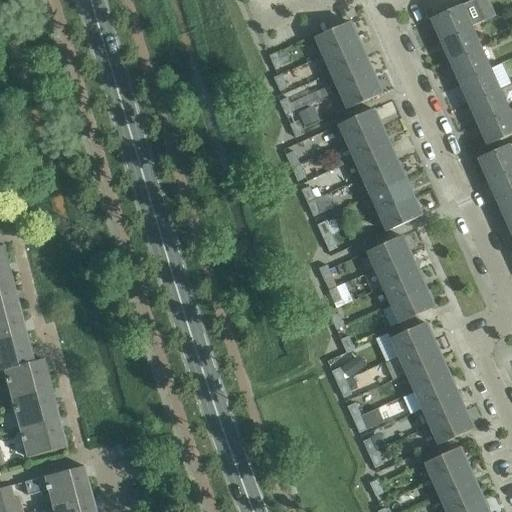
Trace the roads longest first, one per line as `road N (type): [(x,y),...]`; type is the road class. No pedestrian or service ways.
road 1 (secondary): [(253,511),(90,0)]
road 2 (residential): [(506,313),(384,10)]
road 3 (residential): [(511,423),(468,327),(506,313)]
